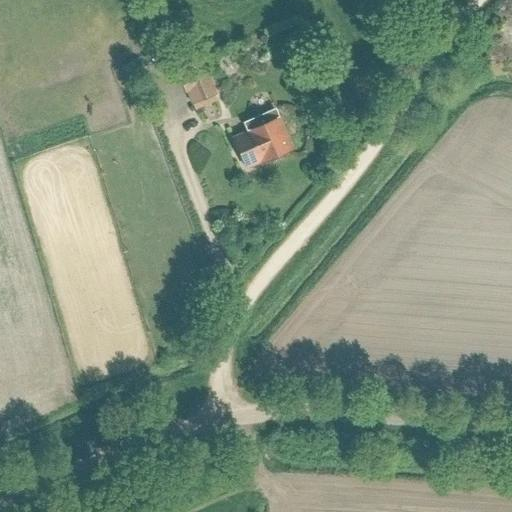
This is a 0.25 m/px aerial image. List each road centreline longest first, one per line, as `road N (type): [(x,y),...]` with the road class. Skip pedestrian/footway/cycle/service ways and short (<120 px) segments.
road 1 (unclassified): [(0,503),(235,416),(308,412),(511,428)]
road 2 (track): [(478,0),(364,158),(240,308),(219,365),(216,420)]
road 3 (track): [(219,373),(0,463)]
